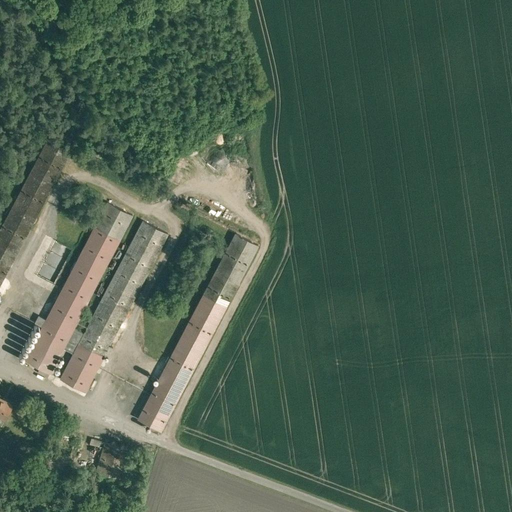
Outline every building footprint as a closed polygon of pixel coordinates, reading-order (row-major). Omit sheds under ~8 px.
[(50,136),(0,230),(0,289),(74,149),(50,136)] [(136,213),(109,199),(26,358),(53,372),(136,213)] [(171,231),(144,217),(61,376),(88,390),(171,231)] [(260,246),(237,234),(140,418),(162,430),(260,246)] [(0,417),(13,424),(24,402),(13,396),(10,404),(0,398),(0,417)] [(96,474),(123,480),(131,442),(86,432),(84,443),(102,448),(96,474)]
